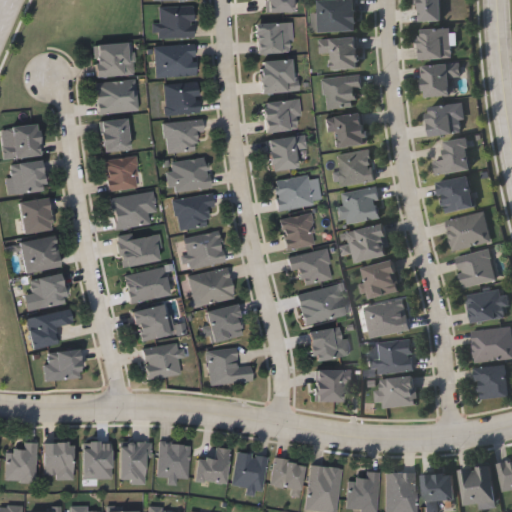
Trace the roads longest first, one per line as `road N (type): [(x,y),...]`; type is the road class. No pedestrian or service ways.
road 1 (tertiary): [(3,406),(186,407),(376,439),(511,426)]
road 2 (residential): [(389,0),(398,142),(446,342),(457,437)]
road 3 (residential): [(278,425),(282,380),(245,207),(226,0)]
road 4 (residential): [(123,406),(87,260),(69,107),(51,76)]
road 5 (residential): [(511,132),(500,0)]
